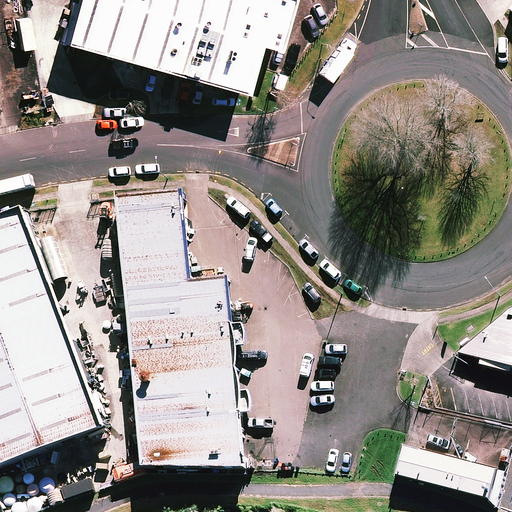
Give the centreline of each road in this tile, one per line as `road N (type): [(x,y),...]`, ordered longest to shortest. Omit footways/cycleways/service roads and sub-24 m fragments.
road 1 (unclassified): [(495,256),(460,276),(391,281),(342,253),(313,206)]
road 2 (unclassified): [(151,145),(182,133),(246,131),(301,118),(335,98)]
road 3 (unclassified): [(313,206),(263,172),(151,145)]
road 4 (unclassified): [(0,165),(151,145)]
road 5 (unclassified): [(361,73),(411,57),(479,71)]
